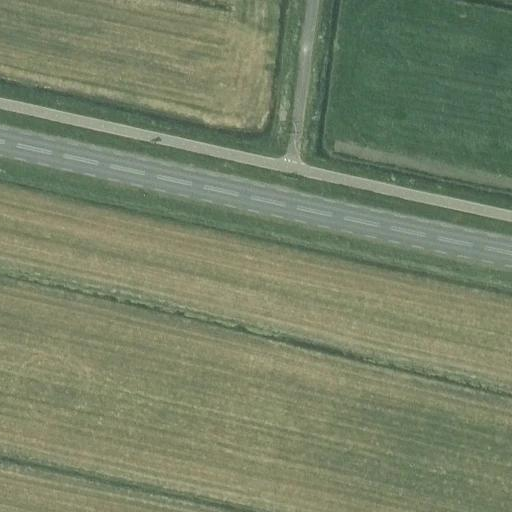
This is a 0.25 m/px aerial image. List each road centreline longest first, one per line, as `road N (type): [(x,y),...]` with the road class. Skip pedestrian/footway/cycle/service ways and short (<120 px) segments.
road 1 (secondary): [(272,203),(0,142)]
road 2 (secondary): [(272,203),(511,253)]
road 3 (unclassified): [(287,168),(308,0)]
